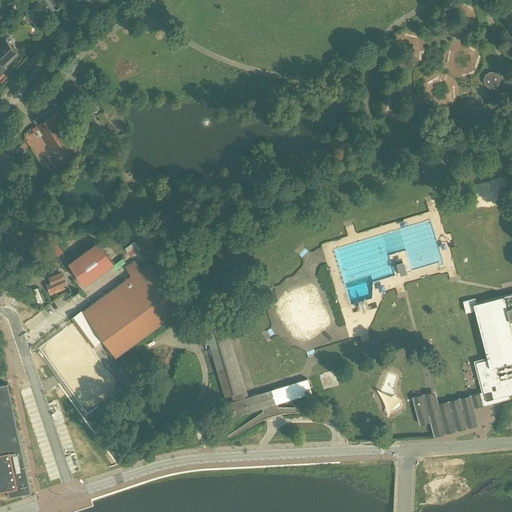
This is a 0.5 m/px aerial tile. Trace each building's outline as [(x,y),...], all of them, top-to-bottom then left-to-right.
[(11,45),(4,38),(0,41),(0,60),(5,66),(5,65),(12,58),(11,58),(17,52),(17,49),(13,45),(11,45)] [(495,71),(489,71),(485,74),(483,79),(484,84),(488,87),(494,88),(498,84),(500,79),(498,75),(495,71)] [(36,124),(37,124),(53,113),(49,109),(34,120),(34,121),(36,124)] [(53,113),(37,124),(51,145),(67,134),(59,123),(63,120),(56,111),(53,113)] [(98,241),(68,262),(84,285),(114,263),(101,245),(98,241)] [(45,242),(34,246),(36,251),(47,247),(45,242)] [(125,267),(131,275),(141,268),(135,260),(125,267)] [(131,275),(82,310),(103,338),(115,356),(183,306),(150,261),(141,268),(131,275)] [(403,262),(397,264),(400,275),(406,273),(403,262)] [(63,275),(50,281),(53,286),(48,288),(50,294),(67,286),(63,275)] [(511,293),(503,296),(507,308),(511,306),(511,293)] [(503,296),(476,303),(473,303),(475,310),(487,359),(476,362),(483,391),(486,400),(493,398),(494,402),(498,401),(501,401),(500,396),(511,393),(511,306),(507,308),(503,296)] [(466,313),(475,310),(473,303),(476,303),(475,298),(463,301),(466,313)] [(94,345),(103,338),(82,310),(74,317),(94,345)] [(218,313),(202,318),(204,324),(201,325),(207,345),(210,344),(226,339),(218,313)] [(93,346),(94,345),(74,317),(72,318),(93,346)] [(210,344),(212,349),(227,345),(226,339),(210,344)] [(242,394),(227,345),(212,349),(226,399),(242,394)] [(307,378),(273,388),(277,401),(311,391),(307,378)] [(30,492),(7,383),(3,384),(0,384),(0,491),(7,490),(8,497),(20,494),(30,492)] [(258,393),(262,406),(277,401),(273,388),(258,393)] [(472,404),(433,414),(428,393),(412,397),(420,424),(430,421),(434,436),(478,424),(473,406),(486,402),(486,400),(483,391),(470,395),(472,404)] [(227,402),(225,402),(229,416),(262,406),(258,393),(243,397),(227,402)] [(277,401),(262,406),(263,411),(227,437),(229,440),(252,426),(260,420),(267,418),(271,416),(278,414),(285,413),(291,413),(298,412),(325,413),(325,408),(278,406),(277,401)]
